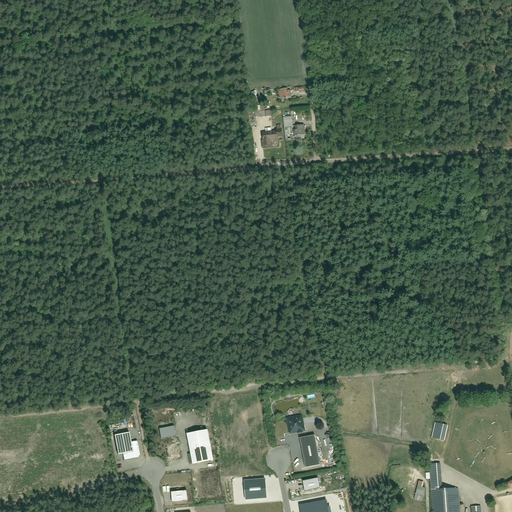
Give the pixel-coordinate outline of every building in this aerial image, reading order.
[(286,89),(279,90),(281,99),(293,96),(291,90),(286,91),(286,89)] [(291,118),(284,119),(285,134),(291,134),(290,127),(292,126),(291,118)] [(305,124),(294,126),(296,136),(306,134),(305,124)] [(262,141),(263,147),(272,146),(271,141),(280,140),(279,131),(263,133),(264,140),(262,141)] [(301,414),(286,417),(289,433),(305,430),(301,414)] [(435,439),(447,441),(450,427),(438,425),(435,439)] [(159,429),(161,439),(177,436),(175,426),(159,429)] [(210,430),(186,434),(192,464),(215,460),(210,430)] [(124,454),(125,460),(141,457),(138,441),(134,442),(132,433),(116,436),(119,455),(124,454)] [(316,437),(300,439),(305,467),(320,464),(316,437)] [(331,458),(333,469),(340,467),(338,456),(331,458)] [(459,511),(457,489),(444,490),(442,463),(429,464),(431,492),(432,492),(433,511),(482,511),(482,507),(471,507),(471,511),(459,511)] [(305,491),(320,488),(318,478),(303,481),(305,491)] [(244,481),(246,500),(268,498),(267,479),(244,481)] [(418,487),(416,496),(422,498),(424,489),(422,488),(418,487)] [(172,492),(172,502),(188,501),(188,491),(172,492)] [(300,511),(329,511),(327,500),(300,505),(300,511)]
